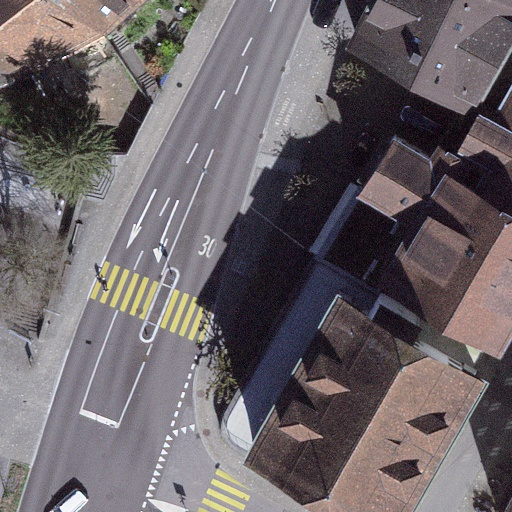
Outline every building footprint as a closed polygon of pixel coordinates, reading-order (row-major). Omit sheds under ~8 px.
[(97,22),(70,0),(0,0),(0,23),(32,51),(97,22)] [(70,0),(97,22),(121,0),(70,0)] [(511,17),(511,0),(380,0),(365,31),(467,96),(511,17)] [(32,51),(0,23),(0,78),(40,60),(32,51)] [(511,90),(465,177),(400,138),(325,260),(378,292),(394,270),(498,334),(511,310),(511,90)] [(258,448),(375,511),(388,511),(470,373),(405,336),(419,319),(383,299),(371,315),(340,296),(258,448)] [(511,511),(511,489),(500,511),(511,511)]
